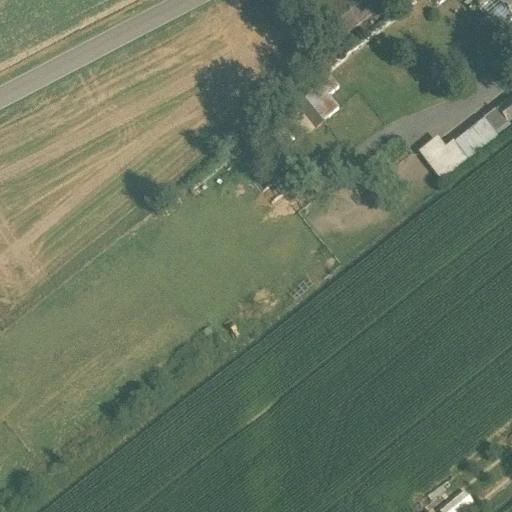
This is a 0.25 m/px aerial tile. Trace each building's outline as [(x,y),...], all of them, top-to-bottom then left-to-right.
[(368,0),(332,0),(319,10),(341,39),(358,25),(354,21),(373,6),(368,0)] [(479,8),(472,0),(458,0),(470,15),(478,8),(479,9),(479,8)] [(511,0),(472,0),(479,8),(490,0),(494,0),(506,15),(511,9),(511,0)] [(490,0),(479,8),(479,9),(491,26),(506,15),(494,0),(490,0)] [(511,101),(496,114),(507,126),(511,121),(511,101)] [(496,114),(471,133),(483,148),(509,129),(507,126),(496,114)] [(435,143),(419,156),(425,164),(441,151),(435,143)] [(441,151),(425,164),(431,172),(447,159),(441,151)] [(463,492),(441,511),(461,511),(472,502),(463,492)]
